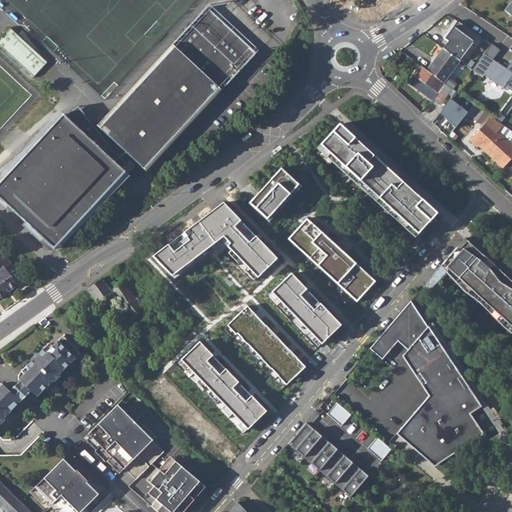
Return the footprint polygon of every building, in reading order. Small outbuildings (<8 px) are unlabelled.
[(258,51),(209,5),(97,125),(146,171),(258,51)] [(448,41),(443,48),(460,60),(473,42),(453,27),(444,38),(448,41)] [(10,28),(0,39),(0,46),(33,77),(47,62),(10,28)] [(448,76),(460,60),(443,48),(427,70),(444,82),(448,76)] [(511,59),(506,69),(483,53),(470,70),(482,78),(484,75),(503,89),(505,87),(511,92),(511,59)] [(441,104),(452,88),(444,82),(427,70),(420,65),(414,74),(421,80),(416,86),(441,104)] [(444,82),(452,88),(456,83),(448,76),(444,82)] [(474,104),(466,114),(477,122),(482,126),(491,117),(474,104)] [(0,180),(0,197),(54,248),(125,173),(112,161),(117,157),(78,106),(65,117),(62,114),(32,145),(31,144),(30,144),(24,149),(22,151),(19,155),(19,156),(19,157),(21,158),(3,177),(0,180)] [(493,160),(502,168),(511,157),(511,145),(511,144),(511,131),(491,117),(482,126),(469,140),(477,147),(478,146),(480,144),(493,156),(493,160)] [(411,237),(433,212),(340,129),(317,154),(411,237)] [(478,146),(493,160),(493,156),(480,144),(478,146)] [(22,151),(24,149),(0,166),(0,173),(3,177),(21,158),(19,157),(19,156),(19,155),(22,151)] [(264,222),(298,185),(280,168),(246,204),(264,222)] [(277,261),(223,203),(153,257),(173,277),(221,239),(259,278),(277,261)] [(356,303),(375,282),(305,218),(286,240),(356,303)] [(450,270),(511,326),(511,281),(465,240),(424,285),(430,290),(450,270)] [(5,267),(0,270),(0,297),(17,285),(5,267)] [(290,276),(270,294),(319,346),(339,327),(290,276)] [(160,326),(167,318),(156,304),(153,307),(147,301),(142,305),(123,281),(111,290),(102,278),(88,288),(127,344),(143,332),(155,321),(160,326)] [(408,350),(412,353),(409,357),(420,374),(426,383),(432,392),(429,396),(396,434),(401,438),(405,434),(435,460),(481,429),(471,414),(482,406),(429,327),(428,327),(411,301),(370,349),(383,360),(398,342),(408,350)] [(248,304),(228,323),(286,384),(306,364),(248,304)] [(72,344),(63,336),(53,346),(48,352),(44,348),(20,373),(18,378),(21,380),(31,391),(37,397),(53,380),(55,381),(60,376),(59,374),(81,353),(78,350),(80,349),(74,343),(72,344)] [(198,342),(179,360),(247,430),(266,412),(198,342)] [(48,352),(53,346),(50,343),(44,348),(48,352)] [(412,353),(408,350),(403,356),(416,376),(420,374),(409,357),(412,353)] [(31,391),(21,380),(10,391),(20,401),(31,391)] [(10,391),(2,383),(0,383),(0,423),(5,419),(4,418),(20,401),(10,391)] [(429,396),(432,392),(426,383),(422,386),(429,396)] [(328,414),(341,426),(351,415),(338,403),(328,414)] [(89,433),(101,445),(100,446),(104,450),(111,457),(113,456),(136,479),(164,451),(153,440),(151,442),(139,430),(141,428),(117,405),(89,433)] [(288,443),(351,497),(369,475),(306,422),(288,443)] [(405,434),(401,438),(435,467),(484,434),(481,429),(435,460),(405,434)] [(368,448),(382,461),(392,450),(377,437),(368,448)] [(76,470),(75,471),(63,459),(35,487),(60,511),(80,511),(98,494),(87,482),(88,481),(81,474),(76,470)] [(204,486),(176,462),(165,475),(161,471),(150,482),(155,486),(148,493),(156,500),(162,505),(157,511),(158,511),(181,511),(182,511),(184,511),(194,499),(193,499),(204,486)] [(0,508),(3,511),(31,511),(0,480),(0,508)] [(162,505),(156,500),(151,506),(157,511),(162,505)] [(247,511),(238,502),(229,511),(247,511)]
